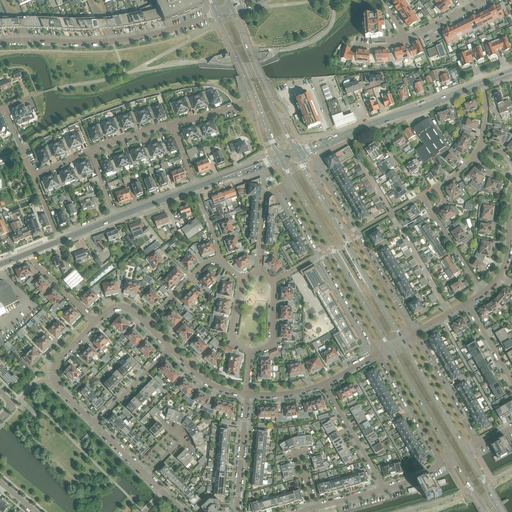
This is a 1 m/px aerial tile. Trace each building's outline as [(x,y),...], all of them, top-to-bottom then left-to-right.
[(172,0),(156,0),(158,2),(155,3),(156,6),(162,20),(164,23),(183,15),(203,6),(200,0),(175,0),(173,1),(172,0)] [(396,9),(407,1),(405,0),(397,0),(393,3),(395,6),(394,6),(396,9)] [(445,9),(450,5),(450,4),(452,3),(449,0),(448,0),(447,1),(446,0),(444,2),(437,7),(435,8),(439,13),(441,12),(442,12),(445,10),(445,9)] [(408,7),(409,7),(410,6),(407,1),(396,9),(397,11),(398,10),(400,13),(408,7)] [(162,20),(156,6),(153,7),(151,8),(156,21),(162,20)] [(504,17),(499,6),(496,7),(496,6),(493,8),(498,18),(499,20),(504,17)] [(156,21),(151,8),(150,7),(148,8),(145,9),(151,23),(156,21)] [(412,11),(409,7),(408,7),(400,13),(403,17),(412,11)] [(498,18),(493,8),(491,9),(491,10),(488,11),(493,21),(498,18)] [(151,23),(145,9),(142,10),(142,9),(139,10),(145,24),(151,23)] [(145,24),(139,10),(134,12),(139,25),(145,24)] [(415,16),(412,11),(403,17),(404,20),(405,23),(415,16)] [(493,21),(488,11),(483,13),(488,23),(489,25),(494,22),(493,21)] [(139,25),(134,12),(128,13),(134,26),(139,25)] [(134,26),(128,13),(122,14),(128,27),(134,26)] [(488,23),(483,13),(478,16),(483,26),(488,23)] [(122,28),(116,14),(110,15),(116,29),(122,28)] [(128,27),(122,14),(116,14),(122,28),(128,27)] [(116,29),(110,15),(111,18),(108,18),(112,29),(116,29)] [(386,37),(385,24),(384,16),(381,16),(381,15),(376,16),(376,15),(369,15),(369,16),(364,17),(364,22),(362,22),(363,34),(365,33),(366,39),(371,38),(371,39),(378,39),(377,38),(386,37)] [(415,25),(420,21),(416,15),(415,16),(405,23),(407,25),(408,25),(409,27),(414,24),(415,25)] [(12,29),(8,18),(2,18),(1,16),(0,16),(6,29),(12,29)] [(483,26),(478,16),(476,17),(475,16),(473,18),(478,30),(484,27),(483,26)] [(62,30),(56,17),(57,19),(51,19),(55,30),(62,30)] [(68,30),(62,17),(56,17),(62,30),(68,30)] [(74,31),(69,20),(64,19),(63,17),(62,17),(68,30),(74,31)] [(26,29),(21,18),(17,18),(11,18),(8,18),(12,29),(16,29),(22,29),(26,29)] [(30,29),(25,18),(21,18),(26,29),(30,29)] [(36,29),(32,18),(30,18),(25,18),(30,29),(36,29)] [(43,29),(38,18),(32,18),(36,29),(43,29)] [(49,30),(44,19),(38,18),(43,29),(49,30)] [(112,29),(108,18),(104,18),(98,19),(94,19),(99,30),(103,30),(108,29),(112,29)] [(478,30),(473,18),(470,19),(470,20),(468,21),(473,32),(474,32),(478,30)] [(55,30),(51,19),(44,19),(49,30),(55,30)] [(93,30),(88,19),(82,20),(87,31),(93,30)] [(99,30),(94,19),(89,19),(88,19),(93,30),(99,30)] [(80,31),(76,20),(71,20),(69,20),(74,31),(80,31)] [(87,31),(82,20),(77,20),(76,20),(80,31),(87,31)] [(473,32),(468,21),(463,23),(468,33),(467,33),(469,36),(474,33),(474,32),(473,32)] [(468,33),(463,23),(458,26),(462,36),(467,33),(468,33)] [(462,36),(458,26),(453,28),(457,38),(458,38),(462,36)] [(457,38),(453,28),(450,30),(450,29),(447,30),(453,42),(453,43),(459,41),(458,38),(457,38)] [(453,42),(447,30),(444,31),(445,32),(442,34),(447,45),(453,42)] [(511,46),(510,43),(508,44),(506,37),(495,41),(499,50),(503,49),(504,52),(510,49),(509,47),(511,46)] [(425,56),(419,42),(418,43),(417,41),(413,43),(414,45),(413,45),(414,48),(410,50),(413,58),(413,60),(425,56)] [(499,50),(495,41),(485,45),(490,57),(496,55),(495,52),(499,50)] [(436,47),(427,51),(430,59),(439,55),(440,59),(446,57),(441,45),(436,47)] [(413,58),(410,50),(407,50),(406,47),(403,48),(403,47),(400,48),(403,59),(408,58),(408,60),(413,58)] [(482,53),(479,47),(469,51),(472,60),(477,58),(478,61),(484,59),(483,56),(486,55),(484,52),(482,53)] [(352,61),(354,54),(349,52),(350,49),(344,48),(343,51),(341,50),(339,57),(341,58),(347,60),(352,61)] [(403,61),(403,59),(400,48),(396,49),(397,50),(394,50),(395,53),(392,54),(393,62),(393,63),(403,61)] [(363,62),(364,51),(360,50),(360,51),(357,51),(357,54),(354,54),(352,61),(352,63),(362,64),(363,62)] [(372,63),(373,56),(369,55),(370,52),(367,52),(367,51),(364,51),(363,62),(372,63)] [(383,65),(383,63),(382,51),(378,51),(378,52),(376,52),(376,55),(373,56),(372,63),(376,63),(376,65),(383,65)] [(393,62),(392,54),(388,54),(388,51),(385,52),(385,51),(382,51),(383,63),(393,62)] [(472,60),(469,51),(459,55),(461,61),(457,62),(459,66),(462,65),(463,67),(469,65),(468,62),(472,60)] [(434,82),(440,80),(436,70),(430,73),(434,82)] [(450,81),(447,71),(445,72),(444,70),(438,70),(439,74),(440,77),(442,84),(446,82),(447,83),(449,82),(450,81)] [(22,76),(19,71),(12,74),(15,79),(22,76)] [(423,86),(420,79),(415,81),(413,73),(407,75),(405,76),(406,79),(407,82),(408,81),(411,87),(415,86),(415,87),(414,87),(415,89),(416,89),(418,94),(419,95),(421,94),(421,93),(424,92),(422,86),(423,86)] [(376,77),(370,77),(370,84),(377,83),(381,83),(383,83),(382,75),(376,75),(376,77)] [(360,89),(364,88),(362,82),(358,83),(356,79),(353,80),(354,83),(351,84),(354,92),(360,90),(360,89)] [(11,87),(8,80),(0,83),(0,89),(1,92),(5,90),(11,87)] [(354,92),(351,84),(344,87),(347,95),(354,92)] [(408,98),(405,90),(405,89),(404,85),(397,88),(398,92),(398,93),(398,94),(399,96),(400,96),(401,100),(404,99),(405,100),(407,99),(407,98),(408,98)] [(208,103),(204,93),(204,92),(200,93),(201,95),(196,97),(200,109),(204,108),(203,105),(207,103),(208,103)] [(221,103),(218,96),(216,97),(214,92),(208,94),(207,92),(204,93),(208,103),(207,103),(208,105),(213,103),(214,106),(221,103)] [(299,99),(296,100),(308,129),(321,124),(319,121),(318,118),(319,121),(318,122),(311,104),(312,103),(309,95),(308,92),(303,94),(304,97),(299,99)] [(389,92),(381,95),(385,107),(386,107),(388,106),(388,107),(394,105),(389,92)] [(504,104),(500,93),(497,94),(496,93),(494,94),(494,95),(494,96),(493,98),(494,99),(495,100),(497,105),(499,111),(507,108),(505,104),(504,104)] [(190,108),(187,98),(186,97),(183,98),(183,100),(178,102),(183,114),(187,113),(186,110),(190,108)] [(200,109),(196,97),(191,99),(190,97),(187,98),(190,108),(191,110),(195,108),(196,111),(200,109)] [(333,118),(342,115),(337,100),(333,101),(327,103),(333,118)] [(375,100),(367,103),(371,114),(377,112),(377,111),(376,110),(378,110),(379,109),(375,100)] [(471,111),(477,108),(476,106),(477,106),(475,101),(470,103),(470,104),(465,106),(467,110),(463,111),(465,116),(472,114),(471,111)] [(183,114),(178,102),(173,104),(172,102),(169,103),(173,114),(178,113),(179,116),(183,114)] [(22,106),(22,105),(17,107),(17,108),(12,110),(14,114),(13,115),(15,120),(16,119),(17,121),(22,119),(23,122),(34,118),(29,106),(24,108),(23,105),(22,106)] [(166,118),(163,111),(162,111),(160,106),(154,109),(153,107),(150,108),(153,118),(154,119),(158,118),(159,120),(166,118)] [(153,118),(150,108),(149,107),(146,108),(146,110),(141,112),(146,124),(150,122),(149,120),(153,118)] [(511,116),(511,107),(502,113),(506,120),(511,116)] [(457,119),(454,113),(451,114),(450,111),(448,112),(448,111),(444,112),(448,122),(454,120),(457,119)] [(136,123),(132,113),(132,112),(128,113),(129,115),(124,117),(129,129),(133,127),(131,124),(136,123)] [(146,124),(141,112),(136,114),(136,112),(132,113),(136,123),(136,124),(141,123),(142,125),(146,124)] [(448,122),(444,112),(440,114),(441,114),(439,115),(440,118),(437,119),(439,126),(442,124),(442,125),(448,122)] [(332,118),(336,129),(356,122),(353,114),(344,118),(342,114),(332,118)] [(129,129),(124,117),(123,115),(115,118),(119,129),(123,127),(125,130),(129,129)] [(6,129),(4,122),(2,118),(0,119),(0,135),(2,135),(5,134),(5,136),(9,134),(8,130),(7,128),(6,129)] [(119,129),(115,118),(112,119),(112,121),(107,123),(112,135),(116,134),(115,131),(119,129)] [(448,146),(437,129),(429,118),(411,130),(410,128),(403,132),(405,134),(408,140),(415,136),(413,133),(416,132),(424,145),(415,151),(420,158),(422,162),(424,164),(440,153),(439,152),(448,146)] [(219,133),(215,122),(210,124),(209,121),(205,122),(210,134),(215,133),(216,134),(219,133)] [(477,128),(478,123),(474,122),(473,123),(468,121),(467,125),(463,124),(462,129),(468,131),(469,128),(475,130),(476,128),(477,128)] [(210,134),(205,122),(201,124),(202,127),(198,128),(198,129),(201,138),(202,140),(205,138),(205,136),(210,134)] [(112,135),(107,123),(102,125),(101,123),(98,124),(102,136),(107,134),(108,137),(112,135)] [(102,136),(98,124),(95,126),(95,128),(89,130),(91,135),(90,135),(93,142),(99,140),(98,137),(102,136)] [(201,138),(198,129),(198,128),(198,127),(193,129),(192,126),(188,127),(192,139),(197,138),(198,139),(201,138)] [(192,139),(188,127),(184,129),(185,132),(183,132),(183,133),(181,133),(184,141),(186,140),(187,142),(192,139)] [(470,137),(467,135),(468,131),(462,129),(460,134),(463,136),(461,139),(470,144),(471,142),(471,143),(474,138),(470,136),(470,137)] [(496,144),(500,132),(494,130),(493,132),(491,138),(489,142),(496,144)] [(508,140),(511,134),(501,130),(500,132),(496,144),(500,145),(500,144),(502,145),(504,139),(508,140)] [(84,143),(80,132),(76,133),(77,135),(72,137),(76,149),(80,147),(79,145),(84,143)] [(408,140),(405,134),(402,136),(401,135),(391,141),(395,148),(405,141),(407,144),(409,142),(408,140)] [(76,149),(72,137),(67,139),(66,137),(62,138),(63,140),(67,149),(71,148),(72,150),(76,149)] [(177,150),(175,145),(176,145),(173,137),(167,140),(168,143),(163,144),(167,154),(167,156),(171,154),(170,152),(177,150)] [(470,144),(461,139),(458,145),(467,149),(467,150),(470,144)] [(67,149),(63,140),(60,141),(61,143),(55,145),(60,157),(64,155),(63,152),(68,151),(67,149)] [(167,154),(163,144),(163,143),(158,145),(157,142),(153,143),(158,155),(163,153),(164,155),(167,154)] [(236,142),(229,145),(232,153),(237,151),(238,154),(243,152),(243,154),(249,152),(246,146),(245,146),(243,142),(237,144),(236,142)] [(158,155),(153,143),(149,145),(150,148),(146,149),(149,159),(150,161),(153,159),(153,157),(158,155)] [(382,156),(378,149),(375,143),(369,147),(365,150),(369,155),(373,161),(376,159),(377,159),(382,156)] [(60,157),(55,145),(50,146),(50,145),(46,146),(47,147),(51,157),(55,155),(56,158),(60,157)] [(466,151),(467,149),(458,145),(456,148),(453,146),(450,150),(455,155),(458,151),(461,153),(460,154),(464,156),(466,151)] [(51,157),(47,147),(44,149),(44,150),(38,153),(40,158),(39,158),(41,165),(48,163),(46,160),(51,158),(51,157)] [(149,159),(146,149),(146,148),(141,150),(140,147),(136,148),(140,160),(146,158),(146,160),(149,159)] [(354,156),(349,147),(337,153),(343,163),(354,156)] [(140,160),(136,148),(132,150),(133,153),(129,154),(133,165),(136,164),(135,162),(140,160)] [(224,162),(220,150),(212,153),(217,165),(218,165),(218,166),(224,164),(224,162)] [(456,163),(458,162),(453,157),(455,155),(450,150),(443,158),(446,161),(446,160),(450,163),(450,164),(453,167),(457,164),(456,163)] [(10,153),(0,159),(0,164),(1,166),(8,161),(7,159),(11,156),(10,153)] [(133,165),(129,154),(124,156),(123,153),(119,155),(124,167),(129,165),(129,167),(133,165)] [(343,163),(337,153),(325,160),(327,164),(329,166),(328,167),(330,170),(331,170),(340,164),(343,163)] [(124,167),(119,155),(115,156),(116,159),(112,161),(116,172),(119,171),(118,169),(124,167)] [(210,170),(206,157),(200,160),(205,174),(209,172),(209,170),(210,170)] [(419,166),(419,164),(422,162),(420,158),(417,160),(417,159),(415,160),(414,160),(406,166),(409,171),(409,172),(410,173),(411,173),(412,174),(413,173),(414,173),(415,173),(416,173),(417,172),(417,171),(418,170),(417,168),(419,166)] [(441,170),(439,167),(443,165),(439,159),(435,161),(438,165),(435,167),(435,166),(431,169),(432,171),(437,178),(438,177),(438,178),(443,175),(442,175),(443,174),(442,172),(441,170)] [(93,169),(91,162),(86,163),(85,160),(81,162),(86,174),(92,172),(91,170),(93,169)] [(116,172),(112,161),(107,162),(106,160),(100,162),(103,169),(104,169),(105,174),(112,171),(113,173),(116,172)] [(205,174),(200,160),(193,162),(195,167),(196,167),(199,174),(201,173),(201,175),(205,174)] [(385,176),(391,172),(385,161),(379,165),(385,176)] [(86,174),(81,162),(77,163),(79,166),(74,168),(74,169),(78,179),(82,178),(81,176),(86,174)] [(333,174),(343,169),(340,164),(331,170),(332,172),(334,174),(333,174)] [(186,179),(183,172),(184,172),(182,166),(175,169),(180,183),(184,181),(184,180),(186,179)] [(78,179),(74,169),(70,171),(69,168),(65,169),(70,182),(75,180),(76,181),(79,180),(78,179)] [(473,180),(480,172),(474,168),(472,171),(473,171),(468,176),(466,177),(469,179),(470,178),(473,180)] [(70,182),(65,169),(61,171),(62,174),(58,176),(62,187),(65,185),(65,183),(70,182)] [(180,183),(175,169),(169,171),(174,183),(176,183),(177,184),(180,183)] [(336,179),(345,173),(343,169),(333,174),(335,177),(336,178),(336,179)] [(397,176),(394,170),(391,172),(385,176),(381,178),(382,181),(386,178),(388,181),(397,176)] [(168,184),(163,171),(156,174),(161,186),(162,188),(168,185),(167,184),(168,184)] [(483,185),(480,182),(484,177),(482,176),(483,175),(480,172),(473,180),(470,183),(479,191),(483,185)] [(339,184),(348,178),(345,173),(336,179),(337,182),(338,181),(339,183),(338,183),(339,184)] [(62,187),(58,176),(53,177),(52,174),(48,176),(53,188),(58,186),(59,188),(62,187)] [(53,188),(48,176),(44,177),(45,180),(41,182),(45,193),(48,192),(48,190),(53,188)] [(155,188),(150,176),(143,179),(148,191),(149,193),(155,190),(155,188)] [(391,185),(400,180),(399,179),(400,178),(399,176),(398,176),(397,176),(388,181),(385,183),(388,188),(391,186),(391,185)] [(341,188),(351,183),(348,178),(339,184),(340,186),(341,186),(342,188),(341,188)] [(259,197),(261,179),(260,179),(236,188),(239,195),(252,196),(258,197),(259,197)] [(394,190),(403,185),(400,180),(391,185),(391,186),(394,190)] [(492,191),(495,181),(492,180),(491,181),(489,180),(487,186),(483,185),(479,191),(491,195),(492,191)] [(142,193),(138,181),(131,184),(135,196),(136,196),(136,197),(142,195),(142,193)] [(498,193),(500,187),(501,187),(502,184),(495,181),(492,191),(496,192),(495,194),(498,195),(499,193),(498,193)] [(344,193),(354,188),(351,183),(341,188),(343,191),(344,193)] [(457,189),(454,184),(450,186),(446,188),(448,191),(447,192),(449,194),(457,189)] [(93,191),(91,185),(85,187),(88,194),(93,191)] [(407,193),(405,190),(406,189),(403,185),(394,190),(395,191),(393,192),(396,198),(397,200),(399,199),(399,198),(407,193)] [(464,193),(462,190),(460,187),(457,189),(449,194),(450,197),(451,196),(453,200),(457,198),(456,197),(464,193)] [(130,200),(126,188),(120,190),(126,204),(129,202),(129,200),(130,200)] [(347,198),(356,192),(354,188),(344,193),(345,196),(346,195),(347,197),(347,198)] [(236,197),(233,189),(227,191),(231,199),(236,197)] [(126,204),(120,190),(113,192),(115,198),(116,197),(119,204),(121,203),(121,205),(126,204)] [(231,199),(227,191),(222,193),(225,201),(226,204),(231,202),(231,199)] [(349,202),(359,197),(356,192),(347,198),(348,200),(349,200),(350,202),(349,202)] [(225,201),(222,193),(216,195),(221,206),(221,208),(224,207),(222,202),(225,201)] [(221,206),(216,195),(211,197),(213,203),(211,204),(213,209),(221,206)] [(95,205),(92,197),(87,199),(86,196),(78,199),(82,210),(95,205)] [(257,208),(258,197),(252,196),(251,205),(247,204),(246,207),(251,207),(257,208)] [(352,207),(362,202),(359,197),(349,202),(351,205),(352,207)] [(286,215),(284,211),(283,211),(282,208),(277,199),(277,200),(276,199),(275,198),(274,198),(273,198),(272,198),(271,199),(270,200),(270,201),(269,211),(269,212),(269,214),(268,218),(268,224),(274,224),(279,225),(283,222),(289,219),(286,215)] [(355,212),(364,206),(362,202),(352,207),(354,210),(354,209),(355,211),(355,212)] [(76,213),(73,206),(72,203),(70,204),(70,205),(66,207),(70,216),(76,213)] [(493,210),(494,208),(487,207),(488,204),(481,203),(480,212),(483,213),(494,214),(494,210),(493,210)] [(191,211),(189,205),(178,209),(182,219),(191,215),(190,212),(191,211)] [(419,212),(414,205),(409,208),(410,210),(406,213),(411,220),(418,216),(416,213),(419,212)] [(358,217),(367,211),(364,206),(355,212),(356,214),(357,214),(358,216),(357,216),(358,217)] [(256,219),(257,208),(251,207),(250,216),(245,215),(245,218),(250,218),(256,219)] [(459,214),(455,208),(454,207),(452,207),(451,208),(448,210),(447,208),(445,210),(450,218),(455,215),(456,216),(459,214)] [(67,223),(62,212),(61,210),(54,213),(59,226),(67,223)] [(450,218),(445,210),(443,212),(443,213),(440,215),(442,219),(443,218),(445,222),(450,218)] [(374,217),(372,214),(369,215),(367,211),(358,217),(360,221),(363,220),(366,218),(367,221),(367,222),(374,217)] [(492,220),(492,218),(493,218),(494,214),(483,213),(480,212),(478,222),(485,223),(485,219),(492,220)] [(26,221),(32,236),(33,236),(35,235),(43,231),(36,213),(29,216),(30,219),(26,221)] [(169,223),(166,214),(161,215),(162,216),(159,217),(154,219),(154,218),(153,218),(157,227),(169,223)] [(38,217),(39,220),(42,229),(49,226),(45,215),(38,217)] [(12,220),(9,221),(12,231),(16,229),(16,228),(18,228),(18,227),(17,227),(15,223),(14,219),(12,216),(10,216),(12,220)] [(231,227),(229,221),(233,220),(232,217),(225,219),(226,222),(220,224),(218,224),(220,230),(231,227)] [(255,229),(256,219),(250,218),(249,227),(244,226),(244,228),(249,229),(255,229)] [(188,240),(203,229),(196,219),(181,230),(188,240)] [(294,228),(289,219),(283,222),(279,225),(280,227),(284,224),(288,232),(294,228)] [(467,231),(465,228),(460,220),(454,224),(458,230),(452,233),(453,235),(455,239),(464,233),(467,231)] [(20,221),(15,223),(17,227),(18,227),(18,228),(19,228),(20,232),(21,231),(24,239),(30,236),(27,229),(26,228),(23,229),(20,221)] [(431,232),(424,221),(417,226),(424,237),(424,236),(431,232)] [(139,222),(129,226),(132,233),(133,238),(134,237),(145,234),(142,231),(141,230),(142,230),(141,228),(143,227),(142,223),(140,224),(139,222)] [(491,229),(491,227),(485,226),(485,223),(478,222),(477,227),(481,228),(480,232),(478,231),(478,235),(484,236),(484,232),(486,233),(491,234),(491,229)] [(274,235),(274,226),(279,227),(280,227),(279,225),(274,224),(268,224),(267,234),(274,235)] [(171,233),(167,226),(162,229),(166,236),(171,233)] [(381,236),(379,231),(382,230),(380,226),(372,231),(373,231),(374,233),(370,236),(371,236),(369,237),(372,241),(381,236)] [(233,232),(231,227),(220,230),(222,236),(224,236),(231,233),(231,236),(238,234),(236,231),(233,232)] [(14,234),(11,235),(14,243),(15,244),(18,243),(18,241),(24,239),(21,231),(20,232),(19,228),(18,228),(16,228),(16,229),(12,231),(14,234)] [(294,228),(288,232),(284,234),(285,236),(289,234),(294,241),(299,238),(294,228)] [(124,233),(122,234),(121,231),(117,232),(117,231),(106,234),(106,235),(106,236),(106,238),(107,237),(109,242),(119,238),(122,237),(124,239),(123,239),(131,248),(135,245),(127,236),(125,238),(125,236),(125,235),(124,233)] [(436,239),(431,232),(424,236),(428,242),(427,243),(427,244),(428,244),(436,239)] [(472,239),(469,234),(466,236),(464,233),(455,239),(457,242),(458,242),(459,243),(464,240),(466,243),(472,239)] [(237,244),(235,238),(239,237),(238,234),(231,236),(232,239),(226,241),(224,241),(226,247),(237,244)] [(273,246),(273,237),(278,238),(278,235),(274,235),(267,234),(266,245),(273,246)] [(101,241),(99,235),(92,238),(95,243),(100,241),(101,241)] [(389,242),(387,239),(384,241),(381,236),(372,241),(375,246),(376,245),(380,243),(382,246),(389,242)] [(293,248),(303,242),(302,242),(301,240),(300,237),(299,238),(294,241),(290,243),(293,248)] [(491,246),(492,244),(485,243),(486,239),(479,238),(478,244),(480,244),(479,248),(481,248),(492,250),(492,246),(491,246)] [(440,245),(438,242),(436,239),(428,244),(429,246),(430,245),(433,249),(440,245)] [(213,252),(211,246),(211,245),(209,240),(203,242),(204,243),(208,256),(214,254),(213,252)] [(106,248),(100,241),(95,243),(102,251),(106,248)] [(296,252),(305,247),(305,246),(305,247),(303,245),(304,244),(303,242),(293,248),(296,252)] [(390,251),(388,247),(391,245),(389,242),(382,246),(383,249),(381,250),(378,252),(381,257),(390,251)] [(153,253),(145,243),(140,248),(148,257),(153,253)] [(208,256),(204,243),(199,245),(198,243),(193,245),(191,247),(195,253),(199,250),(202,256),(201,256),(202,258),(208,256)] [(239,249),(237,244),(226,247),(228,253),(230,253),(237,250),(237,253),(244,251),(242,248),(239,249)] [(447,255),(440,245),(433,249),(436,253),(438,252),(442,258),(447,255)] [(197,261),(192,256),(195,253),(191,247),(187,252),(189,255),(186,259),(194,267),(198,262),(197,261)] [(305,253),(308,252),(306,249),(307,249),(305,247),(296,252),(298,257),(299,257),(300,259),(304,257),(303,255),(305,253)] [(491,254),(492,250),(481,248),(481,252),(477,251),(475,256),(481,259),(483,255),(490,256),(490,254),(491,254)] [(91,257),(89,251),(85,252),(84,250),(74,254),(76,261),(75,261),(76,264),(81,262),(80,259),(87,257),(87,259),(91,257)] [(384,261),(393,256),(390,251),(381,257),(382,259),(383,259),(384,261)] [(149,265),(160,257),(159,256),(159,255),(156,252),(146,259),(146,261),(149,265)] [(254,263),(254,257),(249,256),(248,257),(247,256),(246,255),(241,258),(247,268),(250,266),(251,266),(252,266),(253,265),(254,264),(254,263)] [(65,268),(62,262),(61,262),(59,256),(56,257),(55,257),(53,258),(53,259),(52,259),(55,267),(59,266),(61,270),(65,268)] [(386,266),(396,261),(393,256),(384,261),(385,264),(386,266)] [(485,267),(480,263),(481,259),(475,256),(473,261),(476,263),(474,267),(478,270),(482,273),(485,269),(484,269),(485,267)] [(153,270),(164,262),(161,258),(161,259),(160,257),(149,265),(153,270)] [(270,270),(278,261),(273,257),(271,259),(270,258),(265,258),(264,264),(264,265),(264,266),(264,267),(265,267),(266,267),(267,267),(270,270)] [(455,266),(453,264),(449,257),(441,262),(445,269),(444,270),(445,271),(445,272),(455,266)] [(247,268),(241,258),(235,261),(237,264),(235,265),(234,267),(238,271),(240,272),(241,272),(242,272),(243,271),(243,270),(247,268)] [(194,267),(186,259),(182,262),(179,260),(176,262),(181,267),(183,265),(188,270),(189,271),(194,267)] [(282,269),(281,268),(282,265),(278,261),(270,270),(274,273),(273,274),(274,275),(275,275),(276,275),(278,274),(283,271),(282,269)] [(389,271),(398,265),(396,261),(386,266),(388,269),(388,268),(389,271)] [(86,282),(91,288),(114,268),(109,262),(86,282)] [(31,275),(28,266),(29,265),(29,264),(28,263),(27,263),(26,263),(25,264),(25,265),(22,266),(23,267),(21,267),(21,266),(25,277),(31,275)] [(182,275),(177,271),(179,269),(175,264),(172,267),(175,269),(171,273),(179,281),(184,277),(182,275)] [(344,315),(338,304),(337,302),(337,303),(330,292),(330,290),(328,291),(326,286),(326,285),(316,267),(315,268),(313,265),(304,270),(300,272),(303,277),(305,276),(314,291),(313,292),(316,297),(318,296),(339,333),(350,352),(350,351),(350,352),(351,351),(350,351),(352,350),(359,347),(356,342),(358,341),(359,341),(352,329),(351,327),(345,316),(344,315)] [(392,276),(401,270),(398,265),(389,271),(391,273),(390,273),(392,276)] [(25,277),(21,266),(15,269),(16,271),(18,277),(16,278),(18,284),(21,283),(20,279),(25,277)] [(459,272),(455,266),(445,272),(449,279),(459,272)] [(71,290),(83,280),(74,270),(63,281),(71,290)] [(395,280),(404,275),(401,270),(392,276),(393,278),(394,278),(395,280)] [(218,282),(221,277),(218,275),(217,276),(213,272),(210,274),(209,273),(208,271),(204,275),(205,275),(204,276),(203,276),(211,284),(215,281),(218,282)] [(179,281),(171,273),(167,278),(175,286),(175,285),(175,284),(176,285),(179,281)] [(397,285),(407,280),(404,275),(395,280),(396,282),(396,283),(397,285)] [(37,289),(45,281),(41,276),(39,278),(34,283),(33,281),(28,285),(30,288),(33,285),(37,289)] [(207,288),(211,284),(203,276),(199,281),(200,282),(205,287),(203,289),(208,293),(210,291),(207,288)] [(230,280),(228,284),(224,283),(224,278),(221,277),(218,282),(222,284),(221,289),(233,291),(232,291),(232,289),(233,289),(233,286),(234,285),(235,285),(234,284),(234,283),(233,282),(230,280)] [(175,286),(167,278),(165,280),(161,278),(157,281),(162,286),(164,284),(169,289),(170,290),(175,286)] [(129,295),(132,284),(133,281),(127,279),(124,291),(123,294),(129,295)] [(400,289),(409,284),(407,280),(397,285),(398,287),(399,287),(400,289)] [(4,308),(18,301),(10,287),(10,286),(9,285),(8,284),(6,283),(5,282),(4,282),(2,282),(1,282),(0,281),(0,316),(6,313),(4,308)] [(43,292),(48,287),(50,285),(45,281),(37,289),(41,293),(38,296),(41,298),(45,294),(43,292)] [(136,295),(139,282),(133,281),(132,284),(129,295),(135,297),(136,295)] [(293,295),(293,289),(295,289),(295,284),(293,281),(288,283),(288,289),(285,289),(280,289),(280,295),(293,295)] [(117,291),(116,284),(115,282),(109,284),(111,295),(118,293),(117,291)] [(460,291),(464,289),(462,284),(461,285),(460,283),(454,286),(453,283),(447,287),(449,291),(449,292),(451,296),(456,294),(455,293),(460,291)] [(111,295),(109,284),(103,285),(105,294),(105,296),(111,295)] [(402,294),(412,289),(409,284),(400,289),(402,292),(401,292),(402,294)] [(146,303),(154,294),(157,292),(151,286),(145,292),(146,294),(143,297),(142,298),(146,303)] [(199,292),(195,288),(193,286),(189,291),(197,299),(201,295),(203,298),(206,295),(201,290),(199,292)] [(95,295),(98,293),(93,288),(91,291),(90,290),(85,294),(93,302),(94,302),(93,302),(94,301),(95,301),(98,298),(96,296),(95,295)] [(50,302),(58,294),(53,289),(52,291),(47,296),(45,294),(41,298),(43,301),(46,298),(50,302)] [(231,297),(233,291),(221,289),(220,295),(216,294),(216,297),(222,299),(223,296),(229,297),(231,297)] [(419,295),(418,292),(415,294),(412,289),(402,294),(405,299),(408,297),(408,298),(410,296),(412,299),(419,295)] [(511,295),(511,293),(510,292),(510,291),(507,289),(505,291),(504,290),(502,293),(509,299),(511,295)] [(197,299),(189,291),(185,294),(186,294),(185,295),(184,295),(192,303),(197,299)] [(93,302),(85,294),(83,292),(79,297),(85,303),(84,304),(86,305),(87,305),(89,307),(93,302)] [(509,299),(502,293),(500,295),(499,294),(497,297),(505,304),(509,299)] [(58,306),(56,304),(61,300),(62,298),(58,294),(50,302),(54,306),(51,308),(53,311),(55,309),(58,306)] [(153,306),(153,305),(159,299),(154,294),(146,303),(150,306),(149,307),(150,307),(150,308),(151,308),(152,308),(153,307),(153,306)] [(189,307),(192,303),(184,295),(180,300),(181,301),(186,306),(184,308),(189,312),(191,310),(189,307)] [(293,295),(280,295),(280,301),(285,301),(288,301),(288,304),(295,304),(295,301),(293,301),(293,295)] [(421,304),(418,300),(421,298),(419,295),(412,299),(414,302),(410,304),(409,305),(411,310),(421,304)] [(229,309),(231,303),(228,302),(222,301),(222,299),(216,297),(215,301),(219,302),(218,307),(229,309)] [(505,304),(497,297),(495,300),(494,302),(500,310),(505,304)] [(500,310),(494,302),(492,303),(491,303),(488,304),(493,313),(500,310)] [(293,308),(295,308),(295,304),(288,304),(288,307),(285,307),(280,307),(280,314),(293,314),(293,308)] [(428,311),(427,308),(424,309),(421,304),(411,310),(414,315),(416,314),(419,312),(421,315),(428,311)] [(493,313),(488,304),(485,306),(486,307),(483,308),(488,316),(493,313)] [(228,315),(229,309),(218,307),(217,312),(213,312),(213,315),(219,316),(220,314),(226,315),(228,315)] [(80,316),(78,314),(78,313),(76,312),(72,308),(67,312),(75,320),(80,316)] [(488,316),(483,308),(480,310),(481,311),(478,312),(480,316),(481,316),(483,319),(488,316)] [(168,324),(176,316),(178,313),(176,311),(175,311),(174,311),(173,311),(172,312),(171,311),(165,318),(165,317),(164,317),(163,317),(162,318),(162,319),(162,320),(163,321),(164,321),(168,324)] [(75,320),(67,312),(63,317),(69,323),(71,325),(75,320)] [(293,314),(280,314),(280,320),(285,320),(288,320),(288,323),(295,323),(295,320),(293,320),(293,314)] [(226,327),(227,320),(225,320),(219,319),(219,316),(213,315),(212,319),(216,319),(215,325),(226,327)] [(174,327),(180,320),(176,316),(168,324),(172,328),(174,327)] [(117,329),(125,321),(120,317),(118,319),(118,318),(116,320),(112,325),(117,329)] [(467,328),(465,324),(466,324),(464,320),(461,322),(461,321),(457,323),(462,331),(467,328)] [(123,332),(128,326),(128,327),(129,325),(125,321),(117,329),(121,333),(118,336),(120,338),(125,333),(123,332)] [(64,328),(59,323),(58,322),(53,326),(62,334),(66,330),(64,328)] [(180,338),(188,330),(190,328),(186,323),(177,333),(177,332),(175,334),(180,338)] [(293,327),(295,327),(295,323),(288,323),(288,326),(285,326),(280,326),(280,332),(293,332),(293,327)] [(462,331),(457,323),(454,325),(455,326),(452,327),(454,331),(455,331),(457,334),(462,331)] [(225,333),(226,327),(215,325),(214,330),(210,329),(210,333),(216,334),(217,331),(223,332),(223,333),(225,333)] [(62,334),(53,326),(49,331),(55,337),(57,339),(62,334)] [(130,341),(138,333),(134,329),(132,330),(127,335),(125,333),(120,338),(123,341),(126,337),(130,341)] [(507,335),(504,329),(495,334),(498,340),(507,335)] [(186,341),(193,334),(188,330),(180,338),(185,343),(186,341)] [(440,338),(437,333),(436,331),(432,334),(433,336),(431,337),(428,338),(430,341),(429,341),(431,343),(440,338)] [(293,338),(293,332),(280,332),(280,339),(284,339),(284,342),(295,342),(295,338),(293,338)] [(109,341),(102,335),(101,333),(96,338),(104,346),(109,341)] [(136,344),(141,339),(143,338),(138,333),(130,341),(127,344),(134,350),(138,346),(136,344)] [(350,352),(339,333),(334,336),(333,336),(337,343),(335,344),(334,343),(339,351),(338,350),(340,349),(344,355),(345,355),(345,354),(350,352)] [(51,342),(46,337),(45,335),(43,336),(41,335),(39,337),(41,339),(40,340),(48,348),(53,343),(51,342)] [(510,340),(507,335),(498,340),(502,346),(510,340)] [(106,348),(104,346),(96,338),(92,342),(93,344),(100,350),(102,352),(106,348)] [(194,350),(203,342),(198,338),(192,344),(190,346),(194,350)] [(433,349),(443,343),(440,338),(431,343),(432,346),(431,346),(433,349)] [(48,348),(40,340),(36,344),(42,351),(44,352),(48,348)] [(511,347),(511,343),(510,340),(502,346),(503,348),(505,351),(506,351),(511,347)] [(143,354),(151,346),(146,341),(145,343),(140,348),(138,346),(134,350),(136,353),(139,350),(143,354)] [(200,353),(205,348),(207,347),(203,342),(194,350),(199,355),(201,353),(200,353)] [(479,348),(478,345),(476,342),(467,347),(470,353),(479,348)] [(436,353),(446,347),(443,343),(433,349),(434,351),(435,351),(436,353)] [(96,354),(90,348),(90,347),(88,346),(84,350),(92,359),(96,354)] [(153,353),(155,350),(151,346),(143,354),(147,358),(151,354),(152,355),(154,353),(153,353)] [(39,356),(30,347),(25,351),(36,362),(41,357),(39,356)] [(439,357),(448,352),(446,347),(436,353),(438,355),(439,357)] [(338,357),(334,351),(334,350),(333,348),(327,352),(333,362),(339,358),(338,356),(338,357)] [(483,353),(481,350),(479,348),(470,353),(474,359),(483,353)] [(333,362),(327,352),(326,349),(321,352),(323,357),(327,363),(328,365),(333,362)] [(92,359),(84,350),(79,355),(81,357),(81,356),(89,365),(94,360),(92,359)] [(243,357),(242,357),(237,354),(235,353),(236,352),(233,350),(230,355),(229,362),(240,364),(241,360),(242,360),(243,359),(243,358),(243,357)] [(36,362),(25,351),(21,356),(31,365),(30,365),(32,366),(36,362)] [(208,364),(216,355),(211,351),(205,358),(204,359),(208,364)] [(442,362),(451,357),(448,352),(439,357),(440,360),(441,360),(442,362),(441,362),(442,362)] [(270,366),(270,359),(271,359),(269,353),(265,354),(266,356),(264,357),(264,356),(259,358),(258,359),(258,360),(258,361),(259,362),(259,366),(270,366)] [(477,364),(486,359),(483,353),(474,359),(477,364)] [(215,366),(219,361),(221,359),(216,355),(208,364),(213,368),(215,366)] [(136,363),(135,362),(130,357),(125,362),(132,369),(137,365),(136,364),(136,363)] [(444,367),(454,361),(451,357),(442,362),(443,365),(443,364),(445,366),(444,367)] [(322,368),(319,361),(318,359),(312,361),(316,372),(322,369),(322,368)] [(489,365),(487,361),(486,359),(477,364),(480,370),(489,365)] [(163,374),(171,366),(167,361),(164,364),(164,363),(162,365),(163,365),(159,370),(160,371),(159,372),(162,375),(163,374)] [(302,373),(301,366),(300,364),(299,364),(299,363),(299,362),(298,362),(298,361),(297,361),(296,361),(294,362),(294,365),(297,376),(303,375),(303,373),(302,373)] [(316,372),(312,361),(306,363),(307,365),(307,366),(310,372),(311,374),(316,372)] [(447,372),(456,366),(454,361),(444,367),(446,369),(447,371),(447,372)] [(132,369),(125,362),(121,367),(128,374),(132,369)] [(239,369),(240,364),(229,362),(228,368),(239,371),(239,370),(238,370),(239,369)] [(297,376),(294,365),(294,362),(288,363),(289,368),(288,369),(289,369),(290,375),(291,377),(297,376)] [(0,377),(2,380),(8,374),(4,370),(6,367),(4,364),(3,363),(0,365),(0,377)] [(484,376),(492,371),(489,365),(480,370),(484,376)] [(67,378),(76,370),(71,366),(67,370),(66,369),(65,371),(65,372),(63,374),(67,378)] [(168,379),(176,370),(172,367),(172,368),(171,367),(171,366),(163,374),(168,379)] [(450,376),(459,371),(456,366),(447,372),(448,374),(449,374),(450,376),(449,376),(450,376)] [(128,374),(121,367),(116,371),(124,378),(128,374)] [(238,375),(239,371),(228,368),(227,374),(235,376),(235,377),(236,378),(237,378),(238,378),(239,377),(239,376),(238,375)] [(368,379),(378,374),(377,372),(376,372),(375,369),(372,371),(370,372),(369,370),(365,372),(366,375),(368,379)] [(73,382),(78,376),(80,378),(85,374),(82,371),(79,374),(76,370),(67,378),(72,383),(73,382)] [(174,381),(179,376),(180,375),(176,370),(168,379),(171,382),(169,385),(172,388),(176,383),(174,381)] [(124,378),(116,371),(112,375),(119,383),(124,378)] [(463,375),(462,376),(459,371),(450,376),(451,379),(452,378),(453,381),(455,379),(458,378),(459,381),(465,378),(463,375)] [(496,376),(494,373),(492,371),(484,376),(487,381),(496,376)] [(274,378),(273,372),(259,372),(259,377),(258,378),(258,379),(259,380),(260,380),(261,380),(262,379),(274,378)] [(8,374),(2,380),(8,385),(10,383),(12,385),(18,379),(14,375),(11,377),(8,374)] [(371,384),(381,378),(379,374),(378,374),(368,379),(371,384)] [(119,383),(112,375),(107,380),(115,387),(119,383)] [(490,387),(499,382),(496,376),(487,381),(490,387)] [(374,389),(383,383),(384,383),(381,378),(371,384),(374,389)] [(459,392),(468,386),(470,385),(468,381),(467,381),(465,378),(459,381),(461,384),(459,385),(456,387),(458,389),(457,389),(459,392)] [(181,392),(189,383),(184,379),(183,380),(183,381),(178,385),(176,383),(172,388),(175,391),(177,388),(181,392)] [(115,387),(107,380),(103,385),(107,389),(109,391),(110,392),(115,387)] [(160,387),(155,382),(154,381),(153,381),(152,380),(148,384),(155,392),(157,394),(161,391),(162,392),(164,390),(160,387)] [(357,390),(354,384),(353,382),(347,385),(353,395),(358,392),(360,396),(363,394),(359,388),(357,390)] [(502,388),(500,384),(499,382),(490,387),(493,393),(502,388)] [(188,394),(192,389),(194,387),(189,383),(181,392),(185,395),(183,398),(187,402),(191,397),(188,394)] [(377,394),(386,388),(385,388),(384,386),(385,386),(383,383),(374,389),(377,394)] [(155,392),(148,384),(144,388),(143,389),(144,390),(150,396),(155,392)] [(353,395),(347,385),(343,388),(344,388),(342,389),(342,388),(347,398),(353,395)] [(83,397),(90,390),(86,386),(78,393),(82,396),(83,397)] [(461,397),(471,391),(468,386),(459,392),(460,394),(461,397)] [(347,398),(342,388),(336,392),(338,394),(337,395),(338,397),(339,396),(342,402),(347,398)] [(379,398),(389,393),(389,392),(388,393),(387,391),(387,390),(386,388),(377,394),(379,398)] [(506,394),(504,391),(502,388),(493,393),(497,399),(506,394)] [(144,390),(143,389),(141,391),(139,393),(146,401),(150,396),(144,390)] [(87,402),(95,395),(90,390),(91,390),(90,390),(83,397),(84,398),(84,399),(87,402)] [(199,404),(204,394),(199,391),(198,393),(194,399),(191,397),(187,402),(192,405),(194,401),(199,404)] [(464,401),(474,396),(471,391),(461,397),(462,397),(463,398),(463,399),(464,401)] [(146,401),(139,393),(136,397),(134,398),(141,405),(146,401)] [(382,403),(391,397),(390,395),(389,393),(379,398),(382,403)] [(205,405),(209,399),(210,397),(204,394),(199,404),(203,407),(202,410),(206,413),(209,407),(205,405)] [(92,406),(99,399),(95,395),(87,402),(91,405),(92,406)] [(467,406),(476,400),(474,396),(464,401),(464,402),(465,401),(466,403),(465,403),(467,406)] [(325,408),(323,403),(324,403),(323,400),(322,400),(322,397),(315,399),(319,410),(325,408)] [(385,407),(394,402),(393,402),(392,400),(393,400),(391,397),(382,403),(385,407)] [(141,405),(134,398),(130,402),(137,410),(141,405)] [(96,411),(104,404),(99,399),(92,406),(93,407),(93,408),(96,411)] [(219,412),(221,401),(215,399),(215,401),(213,408),(209,407),(206,413),(212,414),(213,411),(219,412)] [(319,410),(315,399),(311,400),(311,401),(310,401),(313,412),(319,410)] [(469,411),(479,405),(482,403),(479,399),(476,400),(467,406),(469,408),(468,408),(469,411)] [(225,413),(228,402),(227,402),(227,403),(226,403),(226,402),(221,401),(219,412),(225,413)] [(313,412),(310,401),(303,403),(304,405),(306,411),(302,412),(304,419),(309,417),(307,414),(313,412)] [(137,410),(130,402),(125,407),(126,408),(128,410),(132,414),(137,410)] [(231,415),(233,406),(234,406),(235,406),(235,405),(235,404),(235,403),(234,403),(233,403),(232,403),(228,402),(225,413),(231,415)] [(387,412),(397,407),(397,406),(396,407),(395,405),(396,404),(394,402),(385,407),(387,412)] [(510,414),(505,405),(504,403),(499,406),(500,408),(505,417),(510,414)] [(298,413),(297,406),(297,404),(291,405),(292,416),(298,416),(298,420),(304,419),(302,412),(298,413)] [(265,418),(265,406),(260,406),(259,405),(258,405),(257,405),(257,406),(257,407),(257,408),(258,409),(259,409),(259,418),(265,418)] [(292,416),(291,405),(284,406),(285,408),(286,415),(282,415),(282,422),(287,421),(287,417),(292,416)] [(362,411),(359,405),(353,408),(351,409),(350,410),(353,416),(362,411)] [(472,415),(482,410),(479,405),(469,411),(470,411),(471,413),(472,415)] [(277,415),(277,409),(278,409),(278,406),(271,406),(271,418),(277,418),(277,422),(282,422),(282,415),(277,415)] [(171,421),(175,411),(171,410),(172,408),(167,407),(163,411),(167,414),(167,415),(166,415),(166,418),(169,419),(169,420),(171,421)] [(397,413),(399,412),(398,409),(397,407),(387,412),(390,417),(389,418),(390,421),(396,418),(394,415),(397,413)] [(505,417),(500,408),(495,411),(500,420),(505,417)] [(474,420),(484,414),(482,410),(472,415),(473,417),(473,418),(474,420)] [(176,422),(181,414),(175,411),(171,421),(173,421),(176,423),(176,422)] [(365,416),(362,411),(353,416),(355,420),(356,421),(365,416)] [(111,425),(118,418),(113,413),(106,421),(109,424),(110,424),(111,425)] [(180,426),(187,418),(181,414),(176,422),(176,423),(179,425),(180,426)] [(478,425),(487,419),(484,414),(474,420),(475,423),(476,422),(478,425)] [(368,422),(365,416),(356,421),(358,424),(360,427),(368,422)] [(115,430),(122,422),(118,418),(111,425),(112,426),(115,430)] [(185,429),(192,422),(187,418),(180,426),(183,428),(185,429)] [(406,422),(404,420),(403,418),(400,419),(398,420),(396,418),(390,421),(392,424),(394,423),(396,428),(406,422)] [(326,432),(335,427),(331,421),(330,421),(329,422),(327,419),(320,422),(323,426),(322,426),(326,432)] [(489,424),(490,424),(487,419),(478,425),(479,427),(481,429),(483,428),(485,427),(487,429),(491,426),(489,424)] [(120,434),(127,427),(122,422),(115,430),(120,434)] [(163,428),(161,426),(157,422),(152,426),(159,433),(160,433),(164,429),(163,428)] [(188,433),(196,427),(192,422),(185,429),(186,431),(188,433)] [(372,427),(368,422),(360,427),(362,431),(363,432),(372,427)] [(399,432),(409,427),(407,425),(405,423),(406,423),(406,422),(396,428),(399,432)] [(159,433),(152,426),(151,424),(146,429),(153,435),(152,435),(154,437),(155,438),(158,435),(160,433),(159,433)] [(124,439),(131,431),(127,427),(120,434),(124,439)] [(200,433),(196,427),(188,433),(190,437),(191,438),(200,433)] [(229,437),(230,430),(229,430),(226,430),(227,427),(220,427),(220,430),(219,436),(229,437)] [(329,437),(338,432),(335,427),(326,432),(329,437)] [(375,433),(372,427),(363,432),(364,435),(366,438),(375,433)] [(402,437),(411,432),(410,429),(409,430),(408,428),(409,427),(399,432),(402,437)] [(267,439),(267,433),(268,433),(267,433),(268,430),(261,429),(261,432),(259,432),(257,432),(257,438),(267,439)] [(131,431),(124,439),(129,443),(136,436),(131,431)] [(332,443),(341,438),(339,434),(338,432),(329,437),(332,443)] [(404,442),(414,436),(412,434),(411,432),(402,437),(404,442)] [(203,439),(200,433),(191,438),(192,440),(193,443),(203,439)] [(378,438),(375,433),(366,438),(368,442),(369,443),(378,438)] [(133,447),(140,440),(136,436),(129,443),(133,447)] [(205,446),(204,443),(205,443),(206,442),(206,441),(208,441),(209,436),(205,436),(205,438),(203,439),(193,443),(194,445),(195,448),(199,448),(199,447),(205,446)] [(407,446),(416,441),(415,439),(414,437),(414,436),(404,442),(407,446)] [(300,447),(298,437),(292,439),(295,449),(299,448),(300,447)] [(510,446),(507,441),(505,437),(499,441),(500,443),(499,444),(498,443),(492,446),(494,452),(499,449),(498,446),(499,446),(501,448),(502,448),(503,450),(510,446)] [(335,448),(344,443),(341,438),(332,443),(335,448)] [(381,443),(378,438),(369,443),(371,446),(372,449),(381,443)] [(295,449),(292,439),(285,442),(290,451),(292,450),(295,449)] [(138,452),(145,444),(144,444),(140,440),(133,447),(136,451),(136,450),(138,452)] [(410,451),(419,446),(418,443),(417,444),(416,442),(417,441),(416,441),(407,446),(410,451)] [(290,451),(285,442),(279,445),(283,450),(285,453),(288,451),(288,452),(290,451)] [(338,454),(347,448),(345,445),(344,443),(335,448),(338,454)] [(380,456),(386,453),(381,443),(372,449),(375,454),(377,454),(378,456),(380,456)] [(142,456),(149,449),(145,445),(145,444),(138,452),(139,453),(142,456)] [(412,456),(423,450),(420,445),(419,446),(410,451),(412,456)] [(508,453),(511,450),(511,449),(510,446),(503,450),(502,448),(501,448),(499,446),(498,446),(499,449),(494,452),(497,456),(499,454),(501,458),(509,454),(508,453)] [(342,459),(350,454),(347,448),(338,454),(342,459)] [(190,463),(194,459),(185,450),(180,454),(190,463)] [(415,461),(425,455),(425,454),(423,450),(412,456),(415,461)] [(323,462),(322,456),(323,455),(323,452),(315,455),(315,457),(313,458),(312,458),(313,464),(323,462)] [(190,463),(180,454),(176,459),(177,460),(179,461),(185,468),(190,463)] [(353,461),(354,460),(350,454),(342,459),(345,465),(351,462),(353,461)] [(424,462),(427,460),(426,458),(426,457),(425,455),(415,461),(418,465),(420,467),(424,465),(423,463),(425,462),(424,462)] [(292,470),(291,464),(289,465),(289,464),(287,465),(287,462),(280,464),(281,465),(278,466),(279,472),(282,472),(283,473),(292,470)] [(329,470),(328,467),(325,468),(324,463),(323,462),(313,464),(315,470),(316,470),(319,470),(319,472),(329,470)] [(403,473),(401,463),(394,465),(397,475),(397,474),(399,474),(403,473)] [(394,465),(394,464),(394,465),(389,466),(388,466),(391,476),(397,475),(394,465)] [(161,475),(162,476),(169,469),(165,465),(157,472),(161,475)] [(389,476),(391,476),(388,466),(382,468),(381,465),(377,466),(381,473),(383,472),(385,478),(389,477),(389,476)] [(167,481),(174,474),(170,469),(169,469),(162,476),(164,477),(163,478),(167,481)] [(293,476),(294,476),(292,470),(283,473),(284,479),(283,479),(283,482),(291,480),(291,477),(293,477),(293,476)] [(368,483),(365,473),(359,474),(361,484),(363,483),(363,484),(368,483)] [(171,485),(178,478),(174,474),(167,481),(171,485)] [(361,484),(359,474),(353,476),(356,486),(360,485),(360,484),(361,484)] [(356,486),(353,476),(347,478),(350,487),(355,486),(356,486)] [(442,494),(439,487),(446,485),(446,484),(445,479),(436,482),(433,476),(427,479),(426,479),(425,479),(424,477),(424,478),(421,479),(417,481),(418,482),(417,482),(419,486),(408,489),(409,494),(411,493),(411,495),(417,493),(419,494),(421,495),(422,495),(424,496),(427,500),(427,501),(428,501),(435,498),(435,499),(436,499),(435,499),(442,495),(442,494)] [(175,490),(183,483),(178,478),(171,485),(175,490)] [(350,487),(347,478),(341,479),(344,489),(348,488),(350,487)] [(344,489),(341,479),(335,481),(338,491),(340,490),(344,489)] [(326,494),(323,484),(324,484),(323,481),(317,483),(317,486),(320,495),(324,494),(326,494)] [(338,491),(335,481),(329,482),(332,492),(336,491),(338,491)] [(332,492),(329,482),(324,484),(323,484),(326,494),(328,493),(332,492)] [(180,494),(187,487),(183,483),(175,490),(180,494)] [(184,499),(192,491),(187,487),(180,494),(184,499)] [(303,500),(300,490),(294,492),(296,502),(298,501),(303,500)] [(189,503),(196,496),(192,491),(184,499),(188,502),(189,503)] [(296,502),(294,492),(293,492),(287,494),(290,504),(294,502),(296,502)] [(290,504),(287,494),(281,495),(284,505),(290,504)] [(219,507),(219,503),(225,504),(225,502),(226,502),(225,502),(226,497),(224,496),(214,496),(206,495),(201,500),(193,508),(192,509),(195,511),(224,511),(222,511),(223,508),(219,507)] [(284,505),(281,495),(275,497),(278,507),(284,505)] [(193,508),(201,500),(196,496),(189,503),(190,504),(193,508)] [(278,507),(275,497),(269,499),(272,509),(278,507)] [(272,509),(269,499),(263,500),(266,510),(272,509)] [(258,511),(260,511),(257,502),(254,503),(253,500),(249,500),(248,511),(258,511)] [(266,510),(263,500),(257,502),(260,511),(261,511),(262,511),(266,510)]
